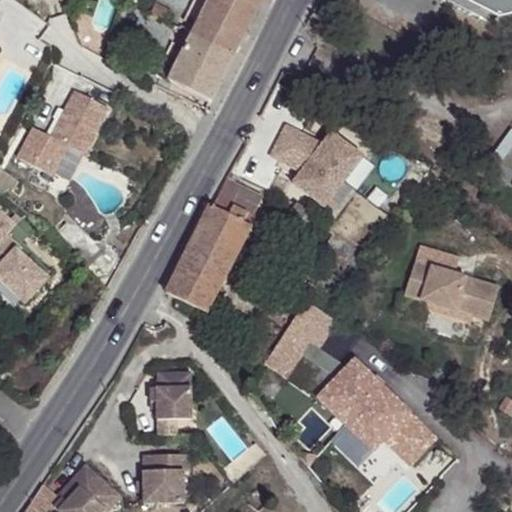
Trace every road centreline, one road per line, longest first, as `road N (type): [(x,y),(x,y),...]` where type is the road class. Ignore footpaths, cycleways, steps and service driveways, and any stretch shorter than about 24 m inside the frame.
road 1 (tertiary): [(296,0),(159,261),(47,438)]
road 2 (track): [(326,511),(142,288)]
road 3 (unknown): [(224,137),(90,67),(71,43),(58,0)]
